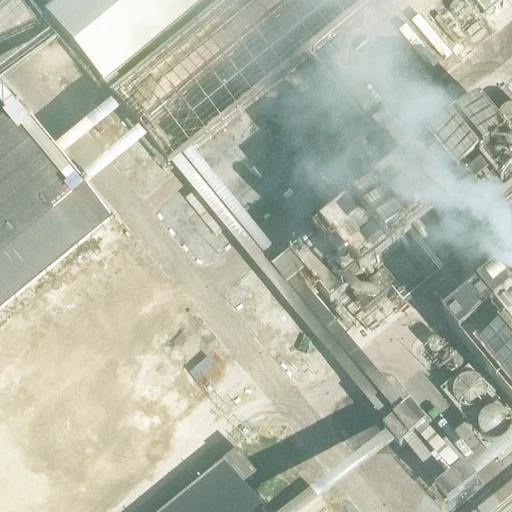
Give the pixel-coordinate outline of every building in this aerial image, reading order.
[(75,56),(76,58),(80,55),(92,70),(89,73),(90,75),(93,72),(106,87),(104,88),(106,90),(108,89),(107,87),(120,76),(123,80),(125,79),(122,75),(136,63),(139,67),(141,66),(138,62),(152,50),(155,54),(156,53),(153,49),(167,38),(170,41),(172,40),(169,36),(183,25),(186,29),(187,28),(184,24),(198,12),(201,16),(203,15),(200,11),(212,0),(213,0),(217,4),(218,2),(216,0),(77,0),(67,8),(64,4),(63,6),(66,9),(53,20),(51,19),(49,20),(51,23),(53,21),(57,26),(43,38),(49,46),(63,34),(65,36),(61,39),(62,41),(66,38),(78,53),(75,56)] [(237,0),(230,6),(227,2),(225,3),(229,7),(215,19),(211,14),(210,16),(213,20),(199,32),(196,27),(194,29),(197,33),(184,44),(180,40),(179,41),(182,45),(168,57),(165,52),(163,54),(167,58),(153,69),(149,65),(148,66),(151,71),(138,82),(134,78),(133,79),(136,83),(122,94),(119,90),(117,92),(121,96),(116,99),(115,98),(113,99),(115,101),(116,100),(129,116),(125,119),(126,121),(130,117),(142,133),(138,136),(140,138),(144,134),(156,150),(152,153),(154,154),(157,151),(170,167),(169,168),(170,170),(172,168),(171,166),(175,163),(179,167),(180,166),(177,162),(191,151),(194,155),(196,153),(192,149),(206,138),(210,142),(211,141),(208,137),(222,125),(225,129),(227,128),(223,124),(237,113),(241,117),(242,115),(239,111),(253,100),(256,104),(257,103),(254,99),(268,87),(271,91),(273,90),(270,86),(284,75),(287,79),(289,78),(285,73),(299,62),(302,66),(304,65),(301,61),(315,49),(318,53),(319,52),(316,48),(330,37),(333,41),(335,39),(332,36),(346,24),(349,28),(350,27),(347,23),(361,11),(364,15),(366,14),(363,10),(375,0),(377,0),(380,3),(381,1),(379,0),(237,0)] [(470,0),(486,18),(507,0),(470,0)] [(0,312),(112,221),(0,85),(0,312)] [(511,196),(511,131),(490,104),(443,142),(497,208),(511,196)] [(257,109),(223,141),(239,159),(273,127),(257,109)] [(306,276),(332,307),(446,216),(414,177),(422,170),(417,163),(409,170),(405,166),(389,179),(363,147),(313,189),(338,220),(274,272),(289,290),(306,276)] [(282,254),(203,150),(184,165),(263,269),(282,254)] [(511,275),(447,328),(511,408),(511,275)] [(458,477),(462,481),(494,454),(478,436),(460,451),(422,408),(415,414),(410,408),(393,423),(447,486),(458,477)] [(320,511),(327,507),(315,493),(292,511),(264,511),(244,487),(257,476),(238,452),(225,463),(164,511),(320,511)]
